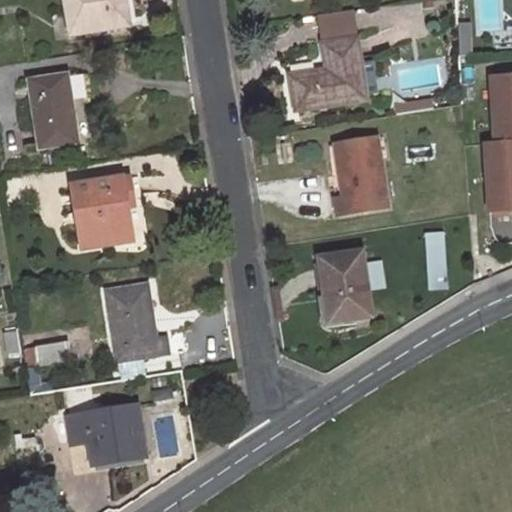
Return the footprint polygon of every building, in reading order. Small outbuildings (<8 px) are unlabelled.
[(66,0),(72,35),(138,25),(133,0),(66,0)] [(327,70),(291,76),(296,112),(368,100),(359,38),(323,44),(327,70)] [(67,75),(30,81),(41,149),(78,143),(67,75)] [(511,79),(494,80),(498,146),(511,145),(511,79)] [(379,138),(335,145),(343,197),(336,198),(339,215),(390,207),(379,138)] [(487,147),(491,214),(511,212),(511,145),(498,146),(487,147)] [(131,178),(73,187),(82,249),(134,241),(127,197),(134,196),(131,178)] [(4,203),(25,200),(22,182),(1,185),(4,203)] [(25,200),(4,203),(6,215),(27,212),(25,200)] [(426,234),(427,258),(446,257),(444,232),(426,234)] [(363,251),(321,257),(326,298),(330,297),(333,323),(372,317),(363,251)] [(448,285),(446,257),(427,258),(429,286),(448,285)] [(107,292),(118,363),(131,361),(174,354),(171,338),(158,341),(149,285),(107,292)] [(16,331),(5,333),(9,353),(20,351),(16,331)] [(138,405),(70,415),(74,445),(88,442),(93,466),(147,457),(138,405)] [(36,438),(16,440),(17,448),(36,445),(36,438)]
